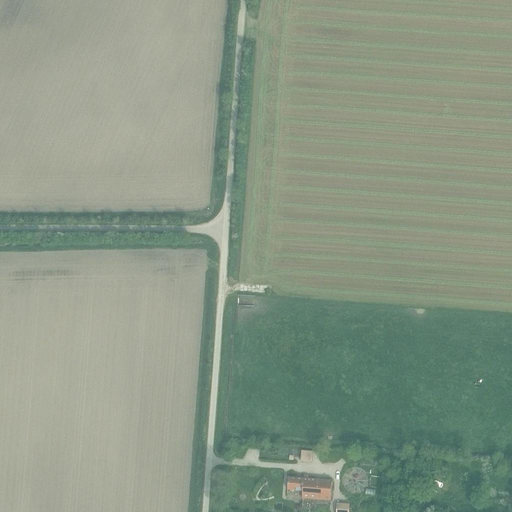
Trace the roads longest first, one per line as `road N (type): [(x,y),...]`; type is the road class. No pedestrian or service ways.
road 1 (unclassified): [(205,511),(225,229)]
road 2 (unclassified): [(225,229),(243,0)]
road 3 (unclassified): [(225,229),(0,228)]
